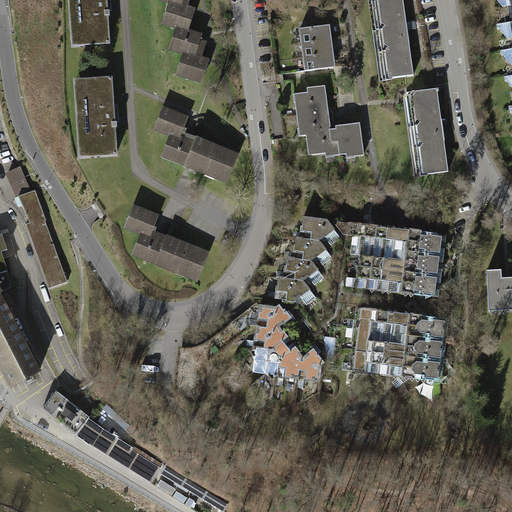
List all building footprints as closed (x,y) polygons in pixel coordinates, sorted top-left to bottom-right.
[(108,0),(71,0),(74,45),(111,43),(108,0)] [(159,0),(171,3),(189,9),(191,0),(159,0)] [(414,78),(403,0),(370,0),(369,2),(380,82),(414,78)] [(164,25),(177,29),(191,32),(197,11),(189,9),(171,3),(164,25)] [(336,68),(330,26),(300,31),(305,72),(336,68)] [(171,51),(184,55),(203,60),(208,43),(202,41),(203,36),(191,32),(177,29),(171,51)] [(210,62),(203,60),(184,55),(177,78),(204,85),(210,62)] [(118,151),(114,76),(78,79),(83,153),(118,151)] [(306,137),(309,157),(325,155),(325,159),(346,156),(347,159),(364,157),(360,125),(336,128),(337,131),(330,132),(324,88),(307,90),(308,95),(295,97),(300,138),(306,137)] [(450,174),(438,89),(407,94),(404,98),(416,179),(450,174)] [(228,182),(239,156),(197,139),(184,134),(190,119),(165,108),(156,129),(172,135),(163,155),(186,165),(187,164),(228,182)] [(26,224),(49,288),(68,281),(35,191),(20,196),(30,223),(26,224)] [(199,280),(210,251),(168,234),(155,229),(161,214),(135,203),(126,226),(142,233),(134,254),(199,280)] [(287,304),(296,305),(296,302),(311,292),(304,283),(319,272),(312,263),(327,252),(322,245),(335,234),(327,225),(305,223),(303,240),(297,240),(295,260),(287,259),(285,280),(281,279),(279,295),(276,294),(275,301),(288,302),(287,304)] [(436,301),(443,239),(412,234),(333,224),(344,236),(353,237),(350,255),(360,257),(357,280),(347,279),(346,288),(402,296),(436,301)] [(8,252),(3,237),(0,238),(0,293),(13,289),(2,254),(8,252)] [(487,315),(511,314),(511,281),(499,282),(499,274),(486,274),(487,315)] [(0,364),(13,390),(41,375),(0,295),(0,364)] [(438,380),(447,315),(400,309),(358,304),(350,369),(391,374),(438,380)] [(260,306),(253,347),(277,378),(319,384),(320,368),(324,365),(312,351),(303,358),(296,348),(291,353),(283,342),(288,337),(280,328),(291,319),(281,309),(260,306)] [(57,389),(43,408),(76,433),(151,483),(163,465),(89,416),(57,389)]
